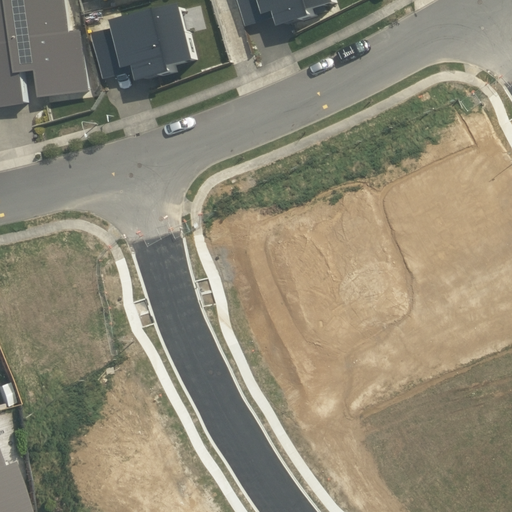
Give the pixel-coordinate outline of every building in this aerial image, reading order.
[(0,0),(0,109),(31,105),(27,74),(41,72),(45,99),(94,92),(85,33),(81,33),(80,30),(74,32),(69,0),(0,0)] [(343,4),(341,0),(242,0),(250,28),(283,17),(287,28),(321,18),(318,11),(343,4)] [(203,61),(188,5),(120,23),(121,29),(98,35),(110,81),(143,73),(146,83),(181,75),(179,68),(203,61)] [(18,403),(10,382),(0,385),(0,387),(8,407),(18,403)] [(0,511),(30,511),(12,462),(0,466),(0,511)]
